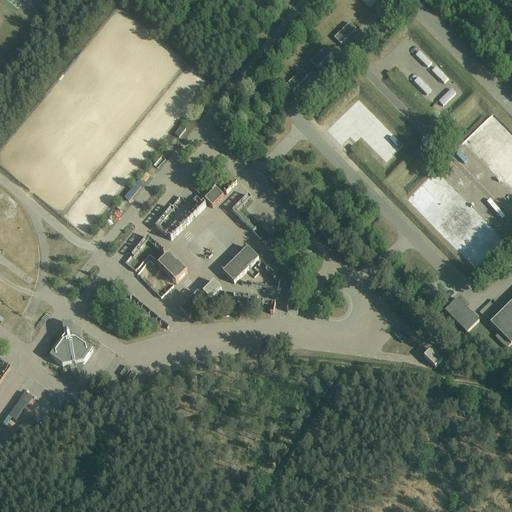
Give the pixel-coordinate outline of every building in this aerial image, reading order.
[(360,0),(371,10),(381,0),(360,0)] [(357,31),(350,25),(335,40),(341,46),(357,31)] [(332,55),(326,48),(311,63),(317,70),(332,55)] [(420,52),(415,56),(426,68),(431,64),(420,52)] [(436,68),(431,72),(443,85),(448,80),(436,68)] [(308,78),(302,72),(287,87),(293,93),(308,78)] [(421,81),(415,86),(428,98),(433,92),(421,81)] [(451,89),(437,103),(442,108),(456,95),(451,89)] [(511,192),(511,134),(492,115),(463,143),(511,192)] [(182,127),(175,136),(179,139),(186,131),(182,127)] [(217,191),(206,202),(213,209),(224,198),(217,191)] [(197,198),(189,206),(181,199),(168,214),(185,228),(205,206),(197,198)] [(185,228),(168,214),(156,229),(169,240),(171,243),(185,228)] [(157,263),(165,253),(148,239),(137,253),(147,261),(150,257),(157,263)] [(235,285),(259,261),(248,250),(224,274),(235,285)] [(135,274),(147,261),(137,253),(126,266),(135,274)] [(159,268),(177,285),(188,274),(170,257),(159,268)] [(222,291),(215,283),(204,294),(211,302),(222,291)] [(191,319),(200,305),(189,298),(180,312),(191,319)] [(480,322),(458,300),(446,312),(467,334),(480,322)] [(511,304),(491,325),(500,334),(496,339),(507,350),(511,345),(511,304)] [(65,339),(50,360),(63,369),(70,368),(72,382),(94,352),(81,343),(80,337),(73,338),(71,326),(63,327),(65,339)] [(394,336),(402,343),(406,339),(398,332),(394,336)] [(425,359),(436,369),(443,361),(432,351),(425,359)] [(0,384),(10,370),(0,363),(0,384)] [(127,367),(120,376),(125,379),(131,370),(127,367)] [(133,372),(127,381),(132,384),(138,375),(133,372)] [(28,407),(20,402),(9,417),(16,423),(28,407)] [(0,440),(0,450),(36,428),(32,421),(0,440)]
